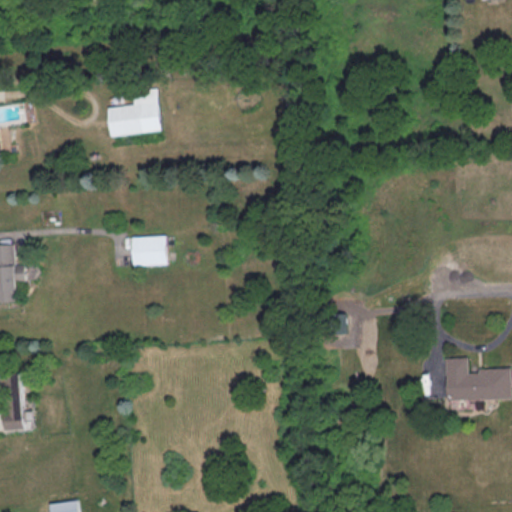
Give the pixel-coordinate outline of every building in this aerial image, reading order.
[(113,134),(163,128),(158,88),(135,91),(136,103),(110,106),(113,134)] [(134,235),(135,263),(168,262),(167,234),(134,235)] [(0,242),(0,300),(18,299),(17,279),(28,278),(27,263),(17,263),(16,242),(0,242)] [(511,396),(511,365),(480,366),(480,371),(470,371),(470,355),(448,356),(449,398),(511,396)] [(25,427),(23,370),(3,371),(6,428),(25,427)] [(52,511),(80,511),(78,497),(51,502),(52,511)]
